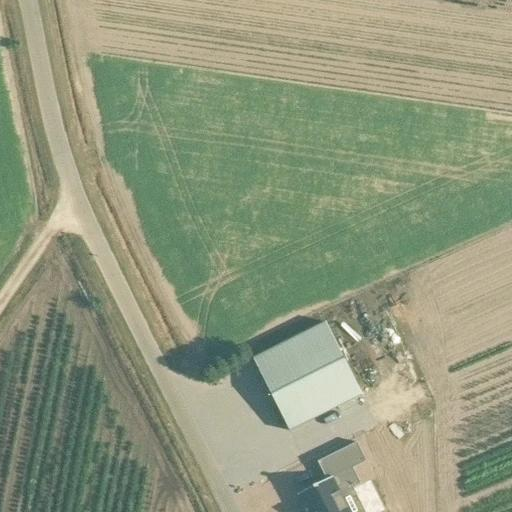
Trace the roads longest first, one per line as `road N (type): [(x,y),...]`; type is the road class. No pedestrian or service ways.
road 1 (unclassified): [(224,511),(75,208),(27,0)]
road 2 (track): [(75,208),(0,304)]
